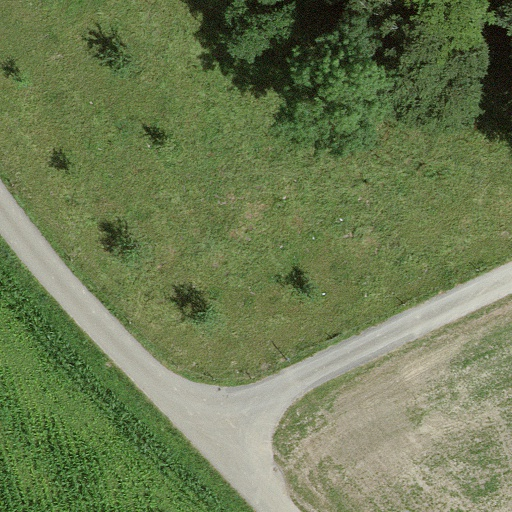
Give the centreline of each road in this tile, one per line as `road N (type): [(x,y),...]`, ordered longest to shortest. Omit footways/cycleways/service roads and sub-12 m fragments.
road 1 (track): [(511,277),(305,375),(211,439)]
road 2 (residential): [(0,207),(211,439)]
